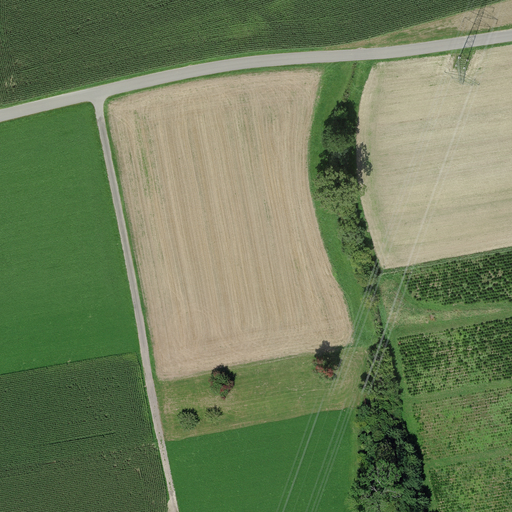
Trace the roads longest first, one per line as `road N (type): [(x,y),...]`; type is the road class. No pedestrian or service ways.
road 1 (unclassified): [(511,35),(232,65),(0,115)]
road 2 (track): [(96,93),(175,511)]
